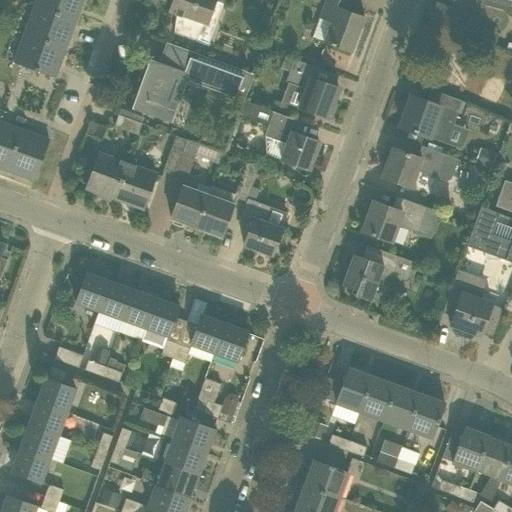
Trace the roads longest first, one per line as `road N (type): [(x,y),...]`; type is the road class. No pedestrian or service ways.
road 1 (residential): [(294,304),(404,0)]
road 2 (residential): [(294,304),(57,222)]
road 3 (unclassified): [(44,218),(124,0)]
road 4 (residential): [(217,511),(294,304)]
road 5 (residential): [(498,386),(294,304)]
road 6 (residential): [(0,383),(57,222)]
